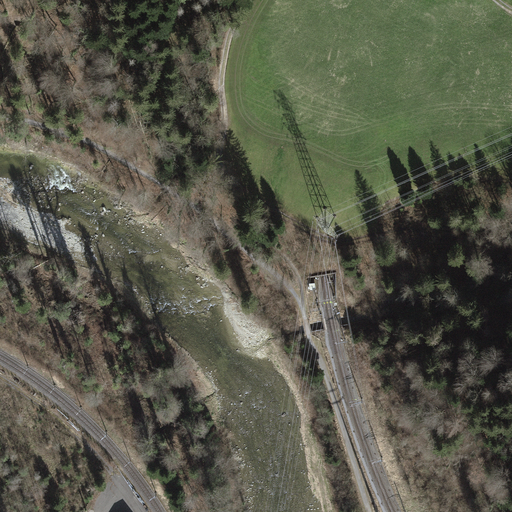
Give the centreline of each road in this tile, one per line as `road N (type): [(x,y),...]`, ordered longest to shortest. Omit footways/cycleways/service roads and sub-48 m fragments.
road 1 (track): [(0,116),(78,135),(165,186),(233,232),(301,303)]
road 2 (track): [(215,162),(271,209),(339,242),(447,228),(511,245)]
road 3 (track): [(301,303),(366,511)]
road 4 (track): [(123,490),(84,443),(0,377)]
road 5 (track): [(248,0),(220,70),(215,162)]
